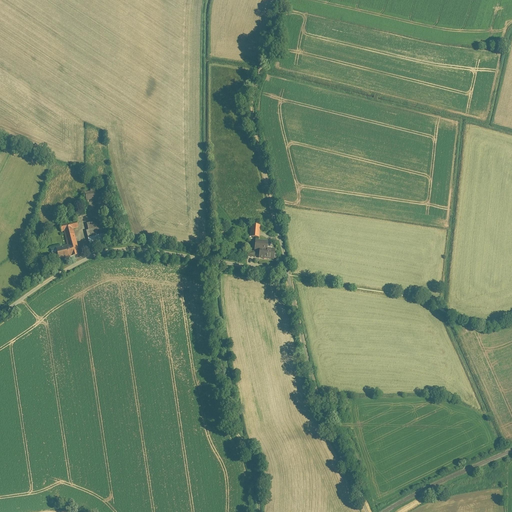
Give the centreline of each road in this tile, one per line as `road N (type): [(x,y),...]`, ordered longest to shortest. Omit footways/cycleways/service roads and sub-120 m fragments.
road 1 (unclassified): [(0,319),(63,270),(118,249),(288,274)]
road 2 (residential): [(280,0),(247,100),(288,274)]
